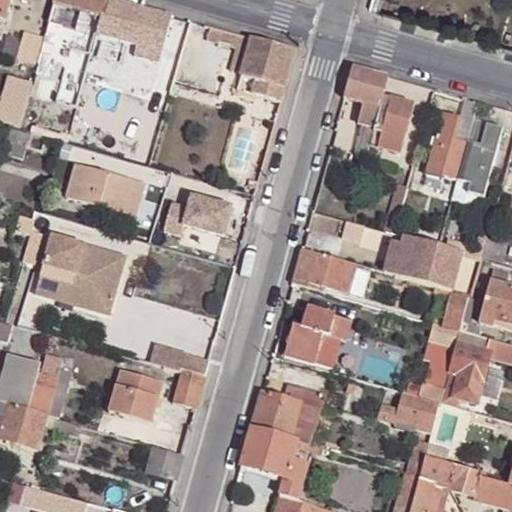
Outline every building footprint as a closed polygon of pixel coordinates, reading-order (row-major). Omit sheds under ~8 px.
[(0,0),(0,22),(2,23),(8,0),(0,0)] [(105,0),(54,0),(47,24),(85,34),(81,49),(77,48),(69,83),(81,87),(90,54),(95,36),(105,0)] [(176,19),(108,0),(105,0),(95,36),(139,47),(159,53),(168,23),(175,25),(176,19)] [(187,21),(176,19),(175,25),(186,28),(187,21)] [(85,34),(47,24),(45,34),(50,36),(49,41),(77,48),(81,49),(85,34)] [(222,31),(210,28),(206,41),(218,44),(222,31)] [(222,31),(218,44),(236,48),(230,71),(242,74),(252,40),(222,31)] [(45,34),(39,54),(44,56),(49,41),(50,36),(45,34)] [(139,47),(95,36),(90,54),(98,56),(110,59),(113,51),(137,57),(139,47)] [(252,40),(242,74),(237,91),(278,103),(293,52),(252,40)] [(108,70),(96,67),(94,74),(113,78),(116,65),(110,64),(108,70)] [(351,68),(343,99),(362,104),(356,125),(373,129),(368,147),(399,155),(413,105),(382,96),(387,77),(351,68)] [(79,95),(81,87),(69,83),(64,82),(62,90),(79,95)] [(72,117),(79,95),(62,90),(56,112),(72,117)] [(478,103),(465,100),(460,119),(471,121),(472,122),(478,103)] [(454,139),(460,119),(445,115),(424,185),(439,190),(444,177),(456,180),(466,143),(465,142),(454,139)] [(471,121),(460,119),(454,139),(465,142),(471,121)] [(466,143),(456,180),(468,183),(466,194),(484,199),(503,130),(487,124),(479,145),(466,143)] [(4,132),(2,141),(15,144),(17,135),(4,132)] [(0,155),(22,161),(25,150),(28,138),(17,135),(15,144),(2,141),(0,147),(0,155)] [(67,201),(135,219),(144,187),(76,168),(67,201)] [(247,186),(255,189),(257,182),(249,179),(247,186)] [(399,186),(385,233),(393,235),(406,189),(399,186)] [(185,198),(175,235),(190,240),(193,231),(222,239),(230,210),(185,198)] [(17,230),(28,233),(32,217),(21,214),(17,230)] [(28,233),(42,237),(45,221),(32,217),(28,233)] [(19,263),(32,267),(42,237),(28,233),(19,263)] [(393,235),(385,233),(383,240),(394,243),(385,272),(450,291),(460,254),(437,248),(393,235)] [(50,236),(41,269),(115,291),(126,258),(50,236)] [(358,265),(301,249),(292,284),(320,291),(322,285),(351,294),(358,265)] [(479,259),(468,256),(463,273),(467,274),(474,276),(479,259)] [(372,268),(358,265),(351,294),(364,298),(372,268)] [(115,291),(41,269),(33,295),(60,302),(65,286),(113,301),(115,291)] [(511,326),(511,290),(504,288),(507,275),(490,270),(477,316),(511,326)] [(468,297),(474,276),(467,274),(462,295),(468,297)] [(65,286),(60,302),(109,317),(113,301),(65,286)] [(450,291),(440,326),(458,331),(461,319),(468,297),(462,295),(450,291)] [(474,299),(468,297),(461,319),(467,321),(474,299)] [(300,327),(322,334),(327,335),(333,316),(306,308),(302,321),(300,327)] [(333,316),(327,335),(337,338),(343,340),(349,321),(333,316)] [(291,325),(300,327),(302,321),(294,319),(291,325)] [(467,321),(461,319),(458,331),(460,331),(475,336),(478,324),(467,321)] [(0,344),(5,346),(10,328),(0,325),(0,344)] [(314,362),(322,334),(300,327),(291,325),(284,354),(314,362)] [(460,331),(458,331),(440,326),(436,325),(431,342),(456,349),(460,331)] [(475,336),(460,331),(456,349),(445,391),(441,404),(444,406),(450,408),(454,396),(475,403),(482,379),(488,381),(495,355),(486,353),(490,340),(475,336)] [(327,335),(322,334),(314,362),(329,366),(337,338),(327,335)] [(486,353),(495,355),(488,381),(482,379),(475,403),(490,407),(502,363),(511,365),(511,346),(504,345),(490,340),(486,353)] [(180,373),(203,380),(207,363),(185,357),(187,352),(151,344),(146,363),(180,373)] [(59,372),(64,372),(68,358),(45,355),(41,368),(59,372)] [(0,387),(0,403),(29,412),(41,371),(7,361),(0,387)] [(46,417),(56,382),(59,372),(41,368),(41,371),(29,412),(46,417)] [(56,382),(66,384),(68,374),(64,372),(59,372),(56,382)] [(119,372),(108,413),(151,424),(161,384),(119,372)] [(196,409),(203,380),(180,373),(172,403),(196,409)] [(323,387),(325,377),(313,374),(310,384),(323,387)] [(54,420),(57,421),(68,385),(66,384),(56,382),(46,417),(54,420)] [(441,404),(445,391),(424,385),(421,398),(441,404)] [(291,400),(262,392),(252,428),(309,443),(322,394),(295,387),(291,400)] [(357,389),(350,387),(347,394),(355,395),(357,389)] [(421,398),(403,392),(398,409),(383,405),(379,416),(394,421),(396,417),(434,427),(441,404),(421,398)] [(43,426),(52,429),(54,420),(46,417),(29,412),(0,403),(0,438),(15,443),(36,449),(43,426)] [(459,410),(450,408),(444,406),(438,427),(449,430),(454,431),(459,410)] [(89,439),(92,431),(57,421),(54,420),(52,429),(89,439)] [(449,430),(438,427),(429,457),(440,461),(449,430)] [(309,443),(252,428),(241,466),(286,479),(282,496),(279,496),(274,511),(333,511),(334,511),(298,501),(308,465),(292,461),(296,446),(321,454),(323,448),(309,443)] [(0,446),(13,451),(15,443),(0,438),(0,446)] [(426,456),(429,445),(417,443),(409,472),(420,475),(426,456)] [(176,481),(182,457),(152,448),(145,472),(176,481)] [(429,457),(426,456),(420,475),(410,511),(434,511),(437,503),(442,482),(452,484),(451,489),(454,490),(475,496),(480,477),(482,473),(440,461),(429,457)] [(410,511),(420,475),(409,472),(408,472),(396,511),(410,511)] [(511,485),(508,484),(480,477),(475,496),(474,500),(511,510),(511,485)] [(449,506),(454,490),(451,489),(452,484),(442,482),(437,503),(449,506)] [(76,511),(78,505),(63,501),(61,510),(67,511),(76,511)]
